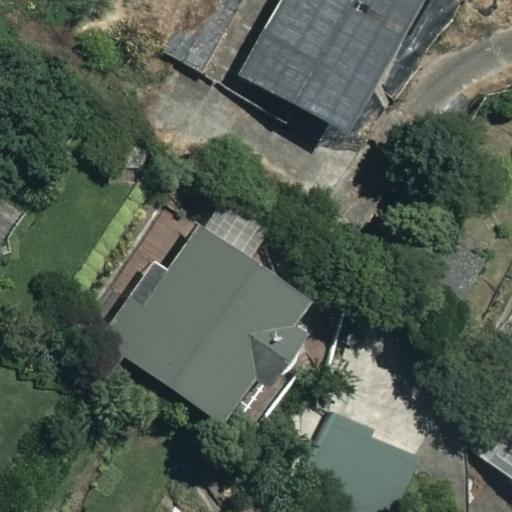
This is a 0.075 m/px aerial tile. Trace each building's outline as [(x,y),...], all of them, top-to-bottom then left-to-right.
[(385,22),(404,32),(420,0),(277,0),(241,72),(334,120),(385,22)] [(108,340),(212,414),(252,357),(268,368),(315,301),(195,217),(108,340)] [(474,249),(431,232),(406,293),(449,311),(474,249)] [(511,402),(472,450),(511,482),(511,402)] [(380,511),(409,457),(323,412),(284,486),(332,511),(380,511)]
